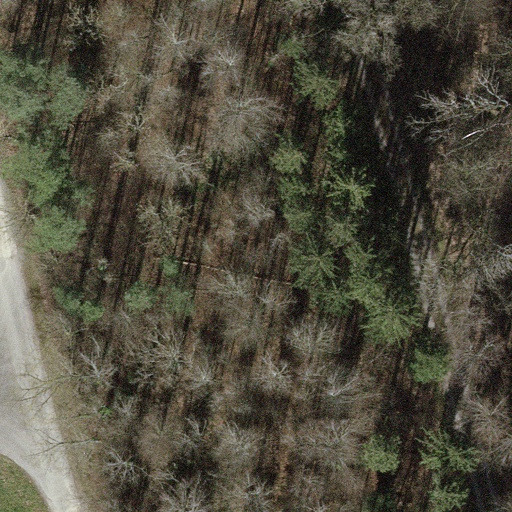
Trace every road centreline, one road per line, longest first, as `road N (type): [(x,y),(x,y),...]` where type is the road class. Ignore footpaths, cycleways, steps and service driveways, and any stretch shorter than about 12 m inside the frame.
road 1 (track): [(479,511),(347,0)]
road 2 (track): [(69,511),(25,390),(0,230)]
